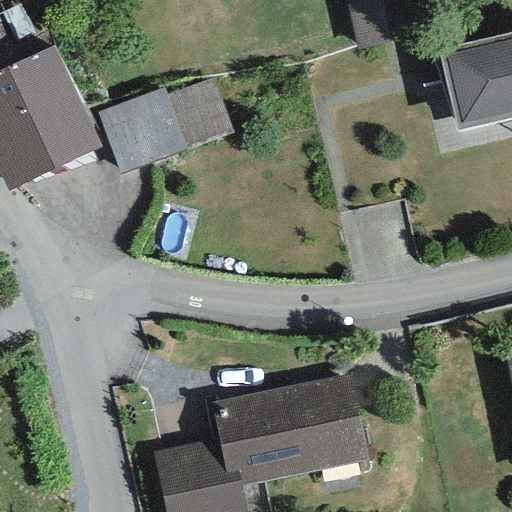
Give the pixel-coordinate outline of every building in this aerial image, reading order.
[(415,0),(345,0),(358,48),(423,31),(415,0)] [(511,33),(439,50),(457,131),(511,118),(511,33)] [(0,39),(0,70),(12,65),(0,39)] [(0,70),(0,176),(7,192),(102,147),(54,45),(12,65),(0,70)] [(165,92),(98,117),(121,180),(234,139),(213,80),(167,97),(165,92)] [(353,375),(211,401),(218,440),(225,476),(237,474),(239,485),(369,461),(353,375)] [(237,474),(225,476),(218,440),(152,454),(164,511),(244,511),(239,485),(237,474)]
